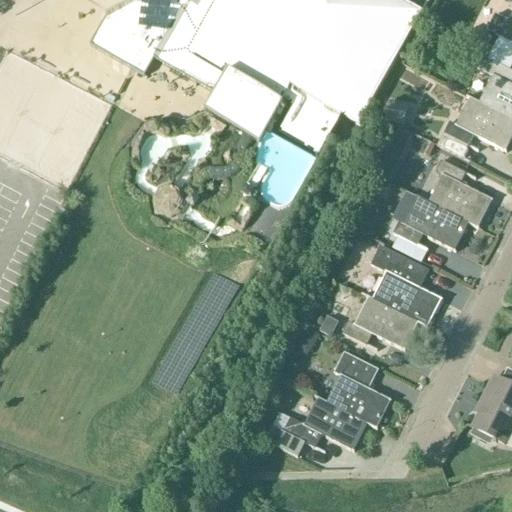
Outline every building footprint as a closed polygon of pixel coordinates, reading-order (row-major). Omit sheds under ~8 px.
[(127,0),(131,7),(106,20),(90,48),(145,79),(155,62),(215,97),(205,114),(259,146),(276,117),(326,146),(342,117),(359,127),(423,16),(397,1),(397,0),(127,0)] [(496,16),(487,34),(494,37),(511,46),(511,19),(510,23),(496,16)] [(480,106),(511,123),(511,87),(511,85),(511,74),(482,59),(476,71),(493,80),(480,106)] [(511,143),(511,123),(480,106),(470,101),(457,128),(449,125),(443,137),(468,149),(473,139),(506,155),(511,143)] [(390,105),(386,121),(400,124),(403,108),(390,105)] [(395,141),(388,154),(399,160),(405,147),(395,141)] [(429,205),(469,227),(479,232),(493,204),(460,187),(466,176),(442,164),(436,176),(442,179),(429,205)] [(380,172),(376,180),(386,185),(390,177),(380,172)] [(376,180),(371,189),(385,195),(389,187),(386,185),(376,180)] [(181,213),(195,229),(202,223),(167,185),(151,200),(171,222),(181,213)] [(469,228),(429,205),(420,201),(406,228),(399,225),(393,236),(417,249),(423,238),(455,255),(469,228)] [(359,222),(352,218),(347,227),(379,244),(385,232),(361,219),(359,222)] [(373,303),(419,327),(428,332),(442,303),(420,292),(429,273),(380,249),(370,268),(387,277),(373,303)] [(430,271),(451,277),(455,266),(433,259),(430,271)] [(419,327),(373,303),(369,301),(355,328),(348,324),(342,336),(367,349),(372,338),(405,354),(419,327)] [(324,327),(320,334),(330,339),(334,332),(324,327)] [(309,333),(303,344),(312,349),(318,338),(309,333)] [(328,406),(368,428),(377,432),(392,404),(368,392),(378,373),(344,356),(334,376),(341,380),(328,406)] [(511,373),(507,372),(501,383),(494,379),(476,414),(479,416),(472,430),(503,446),(511,429),(511,373)] [(368,428),(328,406),(318,401),(305,429),(290,421),(283,435),(305,446),(315,451),(321,439),(354,455),(368,428)] [(283,435),(273,430),(265,444),(297,461),(305,446),(283,435)]
